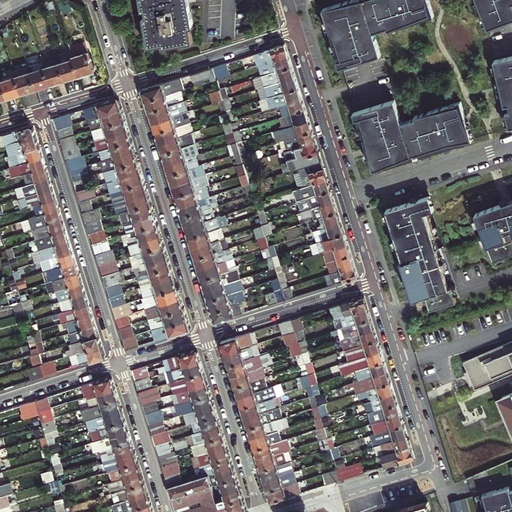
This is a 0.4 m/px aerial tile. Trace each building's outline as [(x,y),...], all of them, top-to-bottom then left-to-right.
[(166,56),(196,52),(194,43),(196,43),(189,0),(144,0),(146,9),(143,10),(147,33),(153,33),(154,39),(148,40),(150,55),(165,53),(166,56)] [(353,0),(324,9),(330,31),(325,33),(328,40),(333,39),(340,60),(338,61),(340,68),(342,67),(382,55),(375,32),(388,29),(389,31),(435,17),(429,0),(353,0)] [(511,0),(476,0),(487,28),(511,19),(511,0)] [(71,48),(80,76),(95,71),(88,50),(87,51),(85,44),(71,48)] [(255,54),(258,65),(289,56),(288,51),(286,44),(255,54)] [(60,62),(66,80),(80,76),(71,48),(57,53),(59,57),(60,62)] [(506,112),(510,127),(511,126),(511,55),(494,59),(500,86),(495,87),(501,113),(506,112)] [(261,77),(293,67),(291,62),(289,56),(258,65),(261,77)] [(59,57),(43,61),(45,67),(60,62),(59,57)] [(43,61),(30,66),(31,71),(45,67),(43,61)] [(60,62),(45,67),(51,85),(66,80),(60,62)] [(214,67),(217,78),(226,76),(223,64),(214,67)] [(30,66),(16,70),(18,76),(31,71),(30,66)] [(31,71),(37,90),(51,85),(45,67),(31,71)] [(193,74),(196,85),(217,78),(214,67),(193,74)] [(259,89),(296,77),(294,72),(293,67),(261,77),(254,79),(258,89),(259,89)] [(31,71),(18,76),(24,94),(37,90),(31,71)] [(3,80),(9,99),(24,94),(18,76),(3,80)] [(181,77),(143,90),(146,101),(167,94),(175,92),(185,88),(181,77)] [(259,89),(262,100),(299,88),(297,82),(296,77),(259,89)] [(0,101),(9,99),(3,80),(0,81),(0,101)] [(264,111),(280,106),(302,99),(301,94),(299,88),(262,100),(261,100),(264,111)] [(213,103),(216,102),(219,101),(224,100),(221,89),(215,91),(213,92),(210,93),(213,103)] [(169,100),(177,98),(178,97),(175,92),(167,94),(169,100)] [(167,94),(146,101),(149,112),(180,102),(179,100),(178,100),(177,98),(169,100),(167,94)] [(90,119),(95,118),(124,108),(120,96),(85,108),(89,120),(90,119)] [(224,100),(228,111),(233,109),(229,98),(224,100)] [(302,99),(280,106),(283,116),(306,109),(304,104),(302,99)] [(149,112),(153,122),(180,114),(189,111),(185,100),(180,102),(149,112)] [(224,100),(219,101),(223,112),(228,111),(224,100)] [(356,112),(354,113),(356,120),(358,119),(365,141),(360,143),(362,151),(367,149),(374,171),(442,150),(443,155),(451,153),(449,147),(473,140),(461,101),(415,116),(416,119),(402,123),(395,100),(356,112)] [(94,129),(96,129),(127,119),(124,108),(95,118),(90,119),(94,129)] [(307,115),(306,109),(283,116),(279,117),(282,126),(280,127),(280,129),(309,121),(307,115)] [(53,118),(57,130),(72,125),(68,113),(53,118)] [(180,114),(153,122),(156,133),(191,122),(189,115),(182,118),(180,114)] [(127,119),(96,129),(97,132),(99,131),(100,133),(106,131),(108,136),(130,129),(127,119)] [(234,131),(231,121),(225,123),(228,133),(234,131)] [(310,125),(309,121),(280,129),(274,131),(277,142),(280,141),(312,131),(310,125)] [(191,122),(156,133),(159,143),(193,133),(194,133),(191,122)] [(57,130),(60,140),(75,135),(72,125),(57,130)] [(6,145),(14,142),(37,135),(35,127),(30,126),(3,134),(6,145)] [(101,147),(102,149),(133,140),(130,129),(108,136),(109,141),(103,143),(104,147),(101,147)] [(234,131),(237,142),(243,141),(239,130),(234,131)] [(283,152),(292,149),(315,142),(314,136),(312,131),(280,141),(283,152)] [(193,133),(159,143),(162,153),(196,143),(193,133)] [(25,144),(26,151),(41,146),(37,135),(14,142),(15,145),(18,144),(19,146),(25,144)] [(60,140),(63,150),(78,145),(75,135),(60,140)] [(105,150),(108,159),(136,150),(133,140),(102,149),(102,151),(105,150)] [(237,142),(241,153),(246,151),(243,141),(237,142)] [(236,154),(241,153),(237,142),(228,145),(231,156),(236,154)] [(303,151),(305,157),(319,153),(317,148),(315,142),(292,149),(293,151),(296,150),(298,152),(303,151)] [(199,154),(196,143),(162,153),(166,164),(198,155),(199,154)] [(63,150),(67,160),(82,156),(78,145),(63,150)] [(20,162),(21,164),(44,156),(41,146),(26,151),(28,156),(22,158),(23,161),(20,162)] [(103,164),(105,171),(140,161),(136,150),(108,159),(99,162),(100,165),(103,164)] [(299,159),(305,157),(303,151),(298,152),(296,150),(293,151),(296,160),(299,159)] [(239,165),(244,163),(241,153),(236,154),(239,165)] [(301,167),(308,165),(321,161),(319,153),(305,157),(299,159),(301,167)] [(169,175),(201,165),(198,155),(166,164),(169,175)] [(44,156),(21,164),(22,166),(25,165),(25,167),(31,166),(33,171),(47,167),(44,156)] [(67,160),(70,170),(85,166),(82,156),(67,160)] [(114,180),(121,178),(143,171),(140,161),(105,171),(109,182),(114,180)] [(303,185),(304,187),(327,180),(324,169),(321,161),(308,165),(310,173),(312,180),(307,182),(306,184),(303,185)] [(242,175),(247,174),(244,163),(239,165),(242,175)] [(169,175),(172,185),(204,176),(206,175),(203,164),(201,165),(169,175)] [(70,170),(73,181),(89,176),(85,166),(70,170)] [(27,182),(27,185),(51,177),(47,167),(33,171),(35,177),(29,179),(30,181),(27,182)] [(112,192),(114,192),(146,181),(143,171),(121,178),(114,180),(109,182),(112,192)] [(312,180),(310,173),(300,176),(298,179),(301,189),(304,187),(303,185),(306,184),(307,182),(312,180)] [(247,174),(242,175),(245,185),(250,183),(247,174)] [(172,185),(176,196),(207,186),(207,183),(204,176),(172,185)] [(51,177),(27,185),(28,187),(31,186),(32,188),(37,187),(39,193),(54,188),(51,177)] [(296,202),(331,191),(329,185),(327,180),(304,187),(301,189),(292,191),(296,202)] [(117,202),(127,199),(149,192),(146,181),(114,192),(117,202)] [(77,191),(80,202),(100,196),(97,185),(77,191)] [(176,196),(179,206),(210,196),(207,186),(176,196)] [(54,188),(39,193),(41,198),(35,200),(36,202),(33,203),(34,206),(57,199),(54,188)] [(296,202),(299,213),(334,201),(331,191),(296,202)] [(119,213),(124,212),(152,203),(149,192),(127,199),(117,202),(116,202),(119,213)] [(179,206),(182,216),(214,206),(219,204),(216,194),(210,196),(179,206)] [(430,197),(386,210),(402,263),(396,265),(400,278),(405,276),(413,301),(426,297),(428,304),(430,311),(457,303),(454,296),(452,289),(449,289),(445,277),(451,275),(442,247),(436,249),(433,240),(436,239),(428,212),(433,210),(430,197)] [(57,199),(34,206),(34,208),(38,207),(38,210),(45,208),(46,213),(61,209),(57,199)] [(511,200),(502,204),(475,214),(483,234),(493,261),(511,254),(511,200)] [(265,213),(261,201),(256,203),(260,214),(264,213),(265,213)] [(319,218),(323,217),(337,212),(336,207),(334,201),(299,213),(301,218),(311,215),(312,220),(319,218)] [(132,215),(134,220),(156,214),(152,203),(124,212),(126,217),(132,215)] [(182,216),(185,226),(217,216),(214,206),(182,216)] [(97,208),(83,213),(87,223),(101,219),(97,208)] [(61,209),(46,213),(48,219),(42,221),(43,223),(39,224),(40,228),(64,220),(61,209)] [(318,230),(340,223),(339,218),(337,212),(323,217),(325,223),(321,224),(321,226),(317,227),(318,230)] [(264,213),(260,214),(263,225),(268,223),(265,213),(264,213)] [(124,223),(127,233),(159,223),(156,214),(134,220),(127,222),(124,223)] [(189,238),(222,227),(226,225),(222,214),(217,216),(185,226),(189,238)] [(38,239),(67,230),(64,220),(40,228),(33,230),(36,239),(38,239)] [(87,225),(90,234),(103,230),(100,221),(87,225)] [(132,235),(134,243),(162,234),(159,223),(127,233),(128,236),(132,235)] [(268,223),(263,225),(266,235),(272,234),(268,223)] [(317,242),(344,234),(342,228),(340,223),(318,230),(313,231),(317,242)] [(266,235),(263,225),(256,227),(259,238),(266,235)] [(226,237),(222,227),(189,238),(192,249),(226,237)] [(70,241),(67,230),(38,239),(41,249),(70,241)] [(103,230),(90,234),(93,244),(106,240),(103,230)] [(133,255),(134,254),(165,245),(162,234),(134,243),(130,244),(133,255)] [(313,255),(324,252),(347,245),(345,239),(344,234),(317,242),(310,245),(313,255)] [(266,235),(259,238),(262,248),(269,246),(266,235)] [(195,259),(230,247),(227,237),(226,237),(192,249),(195,259)] [(106,240),(93,244),(96,255),(109,251),(106,240)] [(43,261),(74,251),(70,241),(41,249),(39,250),(43,261)] [(134,266),(168,255),(165,245),(134,254),(133,255),(131,255),(134,266)] [(237,245),(230,247),(195,259),(198,269),(233,258),(235,257),(233,250),(238,249),(237,245)] [(328,262),(350,255),(349,251),(347,245),(324,252),(328,262)] [(273,257),(269,246),(262,248),(266,259),(273,257)] [(46,271),(77,262),(74,251),(43,261),(41,261),(44,272),(46,271)] [(109,251),(96,255),(100,265),(113,261),(109,251)] [(138,276),(141,276),(172,266),(168,255),(134,266),(137,277),(138,276)] [(328,262),(331,273),(354,266),(352,260),(350,255),(328,262)] [(202,279),(237,268),(239,267),(238,265),(235,266),(233,258),(198,269),(202,279)] [(103,276),(119,271),(116,260),(113,261),(100,265),(103,276)] [(52,281),(80,272),(77,262),(46,271),(49,282),(52,281)] [(145,286),(175,276),(172,266),(141,276),(144,286),(145,286)] [(355,271),(354,266),(331,273),(324,276),(327,286),(357,276),(355,271)] [(241,279),(237,268),(202,279),(205,290),(241,279)] [(119,271),(103,276),(106,286),(121,282),(125,280),(122,270),(119,271)] [(55,291),(83,283),(80,272),(52,281),(55,291)] [(175,276),(145,286),(148,297),(178,287),(175,276)] [(280,278),(272,280),(275,291),(283,289),(280,278)] [(208,301),(240,291),(244,289),(241,279),(205,290),(208,301)] [(106,286),(110,297),(124,292),(121,282),(106,286)] [(87,293),(83,283),(55,291),(58,302),(87,293)] [(286,299),(295,296),(292,286),(283,289),(286,299)] [(16,287),(10,289),(14,301),(20,300),(17,292),(16,287)] [(146,308),(181,297),(178,287),(148,297),(144,298),(142,299),(146,308)] [(279,302),(286,299),(283,289),(275,291),(279,302)] [(243,302),(240,291),(208,301),(212,312),(243,302)] [(270,304),(279,302),(275,291),(267,294),(270,304)] [(110,297),(113,308),(126,304),(128,303),(124,292),(110,297)] [(87,293),(58,302),(61,312),(90,303),(87,293)] [(334,305),(338,316),(367,307),(363,295),(334,305)] [(181,297),(146,308),(149,319),(184,308),(181,297)] [(243,302),(212,312),(215,322),(247,312),(243,302)] [(61,312),(59,313),(62,324),(70,321),(93,314),(90,303),(61,312)] [(113,308),(116,318),(128,314),(129,314),(126,304),(113,308)] [(367,307),(338,316),(342,327),(351,323),(357,322),(370,317),(367,307)] [(184,308),(149,319),(152,330),(187,319),(184,308)] [(93,314),(70,321),(72,327),(75,326),(76,331),(97,325),(93,314)] [(128,314),(116,318),(120,329),(131,325),(128,314)] [(300,316),(291,319),(294,330),(304,327),(300,316)] [(374,328),(370,317),(357,322),(359,330),(356,331),(357,334),(374,328)] [(191,330),(187,319),(152,330),(156,341),(191,330)] [(291,319),(279,323),(282,334),(294,330),(291,319)] [(357,322),(351,323),(353,330),(348,331),(350,336),(357,334),(356,331),(359,330),(357,322)] [(97,325),(76,331),(80,341),(100,335),(97,325)] [(131,325),(120,329),(123,339),(135,335),(131,325)] [(374,328),(357,334),(350,336),(340,339),(343,350),(358,345),(377,339),(374,328)] [(297,341),(294,330),(282,334),(286,345),(297,341)] [(221,342),(224,353),(253,344),(258,342),(254,331),(221,342)] [(103,346),(100,335),(80,341),(81,347),(67,351),(69,357),(71,356),(103,346)] [(135,335),(123,339),(126,350),(140,346),(136,335),(135,335)] [(380,349),(377,339),(358,345),(361,352),(357,353),(358,356),(380,349)] [(35,342),(29,344),(32,355),(38,353),(35,343),(35,342)] [(511,343),(465,362),(469,372),(466,373),(471,387),(475,386),(477,390),(511,375),(511,395),(503,399),(511,422),(511,426),(511,427),(511,428),(511,343)] [(227,364),(256,355),(253,344),(224,353),(227,364)] [(103,346),(71,356),(75,368),(103,359),(106,354),(103,346)] [(380,349),(358,356),(356,357),(359,368),(383,360),(380,349)] [(167,360),(170,370),(201,361),(197,350),(167,360)] [(227,364),(231,376),(248,370),(253,368),(267,364),(264,352),(256,355),(227,364)] [(359,368),(363,378),(387,370),(383,360),(359,368)] [(54,361),(42,365),(45,377),(58,373),(54,361)] [(170,370),(174,382),(204,372),(201,361),(170,370)] [(32,381),(45,377),(42,365),(28,369),(32,381)] [(132,371),(135,381),(149,377),(146,366),(132,371)] [(234,386),(257,378),(256,375),(251,377),(248,370),(231,376),(234,386)] [(358,392),(390,381),(387,370),(363,378),(346,384),(347,387),(356,384),(358,392)] [(204,372),(174,382),(177,393),(208,384),(204,372)] [(87,397),(93,396),(116,388),(113,377),(83,386),(87,397)] [(135,381),(139,392),(153,388),(149,377),(135,381)] [(252,383),(255,390),(260,388),(263,388),(260,377),(257,378),(258,382),(252,383)] [(234,386),(237,396),(255,390),(252,383),(258,382),(257,378),(234,386)] [(367,396),(369,400),(393,392),(390,381),(358,392),(360,398),(367,396)] [(208,384),(177,393),(180,403),(185,402),(190,400),(211,394),(208,384)] [(139,392),(142,403),(159,399),(161,398),(158,387),(153,388),(139,392)] [(93,396),(96,407),(120,399),(116,388),(93,396)] [(241,407),(263,399),(262,396),(257,398),(255,390),(237,396),(241,407)] [(393,392),(369,400),(365,401),(368,412),(373,410),(397,402),(393,392)] [(211,394),(190,400),(191,403),(195,402),(197,409),(214,404),(211,394)] [(49,397),(38,400),(41,412),(53,408),(49,397)] [(87,421),(97,418),(123,410),(120,399),(96,407),(84,411),(87,421)] [(142,403),(146,413),(160,409),(161,409),(159,399),(142,403)] [(241,407),(244,417),(261,412),(259,405),(264,403),(263,399),(241,407)] [(41,412),(38,400),(22,405),(25,418),(36,415),(42,413),(41,412)] [(190,400),(185,402),(188,412),(197,409),(195,402),(191,403),(190,400)] [(376,420),(378,419),(400,412),(397,402),(373,410),(376,420)] [(328,413),(324,403),(317,405),(320,416),(328,413)] [(195,422),(217,415),(214,404),(197,409),(188,412),(191,423),(195,422)] [(248,428),(280,417),(282,417),(279,406),(266,410),(261,412),(244,417),(248,428)] [(53,408),(41,412),(42,413),(45,423),(57,419),(54,408),(53,408)] [(146,413),(149,424),(163,419),(160,409),(146,413)] [(100,429),(105,427),(126,420),(123,410),(97,418),(100,429)] [(378,431),(403,423),(400,412),(378,419),(379,422),(376,424),(378,431)] [(42,413),(36,415),(39,426),(45,424),(45,423),(42,413)] [(198,432),(220,425),(217,415),(195,422),(198,432)] [(282,417),(280,417),(283,428),(288,426),(285,416),(282,417)] [(324,426),(320,416),(314,418),(318,428),(324,426)] [(248,428),(251,438),(279,429),(283,428),(280,417),(248,428)] [(57,419),(45,423),(45,424),(48,433),(60,429),(57,419)] [(149,424),(152,434),(167,430),(163,419),(149,424)] [(112,428),(114,436),(129,431),(126,420),(105,427),(106,429),(112,428)] [(369,434),(372,444),(406,433),(403,423),(378,431),(369,434)] [(329,424),(324,426),(327,436),(332,434),(329,424)] [(198,432),(195,433),(198,443),(224,435),(220,425),(198,432)] [(112,428),(106,429),(105,430),(107,438),(114,436),(112,428)] [(279,429),(251,438),(254,449),(282,440),(279,429)] [(152,434),(155,445),(167,441),(170,440),(167,430),(152,434)] [(111,445),(112,448),(133,442),(129,431),(114,436),(116,443),(111,445)] [(380,453),(409,444),(406,433),(372,444),(376,455),(380,453)] [(332,434),(327,436),(330,447),(336,445),(332,434)] [(197,455),(227,446),(224,435),(198,443),(194,444),(197,455)] [(330,447),(327,436),(319,439),(322,449),(325,448),(330,447)] [(254,449),(257,459),(284,450),(291,448),(288,438),(282,440),(254,449)] [(167,441),(155,445),(158,455),(170,452),(167,441)] [(133,442),(112,448),(113,451),(118,449),(120,457),(136,452),(133,442)] [(414,457),(409,444),(380,453),(384,466),(414,457)] [(336,445),(330,447),(333,457),(339,455),(336,445)] [(201,465),(230,456),(227,446),(197,455),(195,456),(198,466),(201,465)] [(330,447),(325,448),(328,459),(333,457),(330,447)] [(113,451),(112,448),(105,450),(108,460),(113,459),(120,457),(118,449),(113,451)] [(158,455),(162,466),(177,461),(174,450),(170,452),(158,455)] [(284,450),(257,459),(260,469),(287,461),(284,450)] [(117,465),(118,469),(139,462),(136,452),(120,457),(122,464),(117,465)] [(204,476),(209,474),(233,467),(230,456),(201,465),(204,476)] [(115,466),(117,465),(122,464),(120,457),(113,459),(115,466)] [(287,461),(260,469),(264,480),(291,471),(295,470),(291,459),(287,461)] [(365,472),(360,460),(336,468),(340,480),(365,472)] [(162,466),(165,476),(181,471),(177,461),(162,466)] [(124,470),(126,478),(142,473),(139,462),(118,469),(119,472),(124,470)] [(233,467),(209,474),(212,485),(237,478),(233,467)] [(325,485),(340,480),(336,468),(321,473),(325,485)] [(118,480),(120,480),(126,478),(124,470),(119,472),(118,469),(115,470),(118,480)] [(291,471),(264,480),(267,490),(295,481),(291,471)] [(142,473),(126,478),(128,483),(121,485),(117,487),(117,488),(114,489),(115,493),(130,488),(145,483),(142,473)] [(204,476),(168,487),(173,502),(186,498),(189,506),(190,511),(195,511),(202,510),(210,508),(218,505),(216,499),(212,487),(212,485),(209,474),(204,476)] [(237,478),(212,485),(212,487),(215,487),(217,494),(222,492),(239,487),(237,478)] [(298,480),(295,481),(267,490),(271,502),(302,492),(298,480)] [(0,495),(2,495),(11,493),(8,482),(0,484),(0,495)] [(130,488),(133,498),(148,494),(145,483),(130,488)] [(508,486),(482,493),(486,509),(480,511),(511,511),(511,487),(509,489),(508,486)] [(239,487),(222,492),(224,497),(216,499),(218,505),(226,503),(243,498),(239,487)] [(148,494),(133,498),(135,506),(129,507),(130,510),(136,508),(151,504),(148,494)] [(186,498),(173,502),(176,510),(189,506),(186,498)] [(246,507),(243,498),(226,503),(218,505),(219,511),(239,511),(244,511),(246,507)] [(468,511),(465,498),(450,502),(452,511),(468,511)] [(429,511),(428,508),(427,502),(396,510),(396,511),(429,511)]
